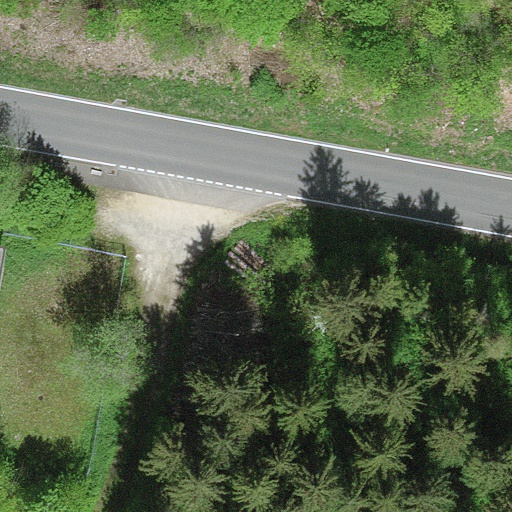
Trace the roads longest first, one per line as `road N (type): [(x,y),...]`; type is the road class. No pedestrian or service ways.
road 1 (tertiary): [(0,119),(511,216)]
road 2 (track): [(204,158),(141,427),(110,511)]
